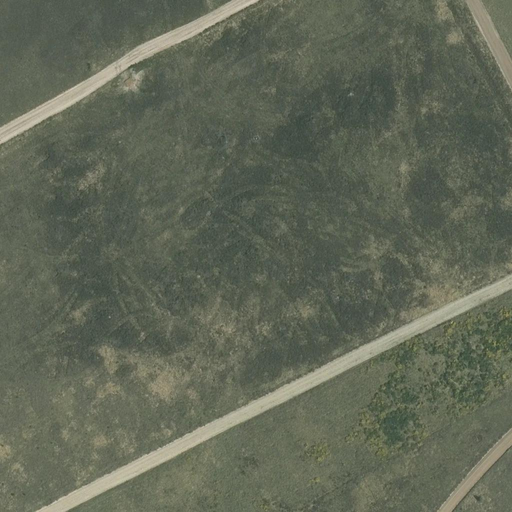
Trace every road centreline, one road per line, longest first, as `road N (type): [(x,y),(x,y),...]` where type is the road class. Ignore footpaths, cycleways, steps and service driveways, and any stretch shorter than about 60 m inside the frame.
road 1 (track): [(45,511),(511,281)]
road 2 (track): [(444,0),(511,127)]
